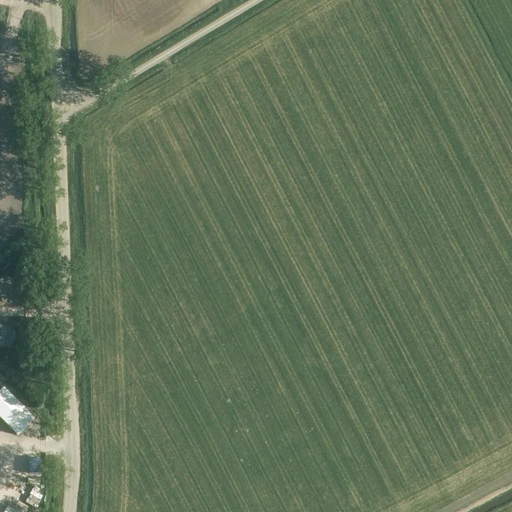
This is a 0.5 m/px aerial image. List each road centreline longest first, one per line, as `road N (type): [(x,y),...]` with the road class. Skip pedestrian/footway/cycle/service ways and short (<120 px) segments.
road 1 (unclassified): [(68,511),(59,108)]
road 2 (unclassified): [(59,108),(113,89),(265,0)]
